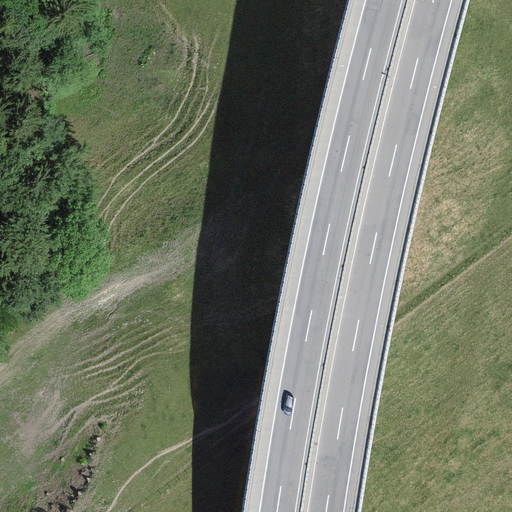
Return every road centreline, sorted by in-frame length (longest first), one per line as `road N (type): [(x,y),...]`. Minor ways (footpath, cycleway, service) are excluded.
road 1 (motorway): [(376,0),(292,390),(276,511)]
road 2 (motorway): [(325,511),(373,220),(425,0)]
